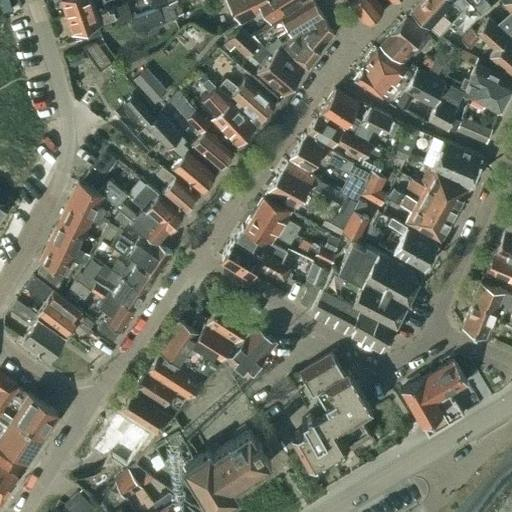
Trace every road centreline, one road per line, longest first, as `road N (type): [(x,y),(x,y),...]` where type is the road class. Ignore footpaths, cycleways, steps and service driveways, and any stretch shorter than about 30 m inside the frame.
road 1 (residential): [(0,297),(55,192),(67,147),(65,111),(33,0)]
road 2 (residential): [(196,256),(328,75)]
road 3 (residential): [(372,362),(196,256)]
road 4 (tertiary): [(336,511),(511,405)]
road 5 (residential): [(328,75),(506,159)]
road 6 (residential): [(431,331),(506,159)]
road 7 (residential): [(88,409),(196,256)]
road 8 (residential): [(22,511),(88,409)]
